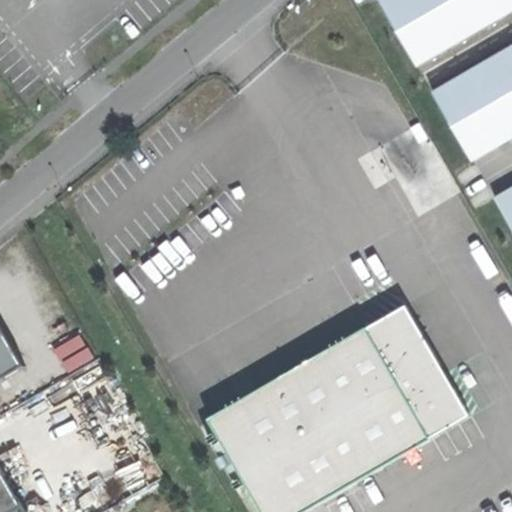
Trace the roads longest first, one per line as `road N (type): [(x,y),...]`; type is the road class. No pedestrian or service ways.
road 1 (unknown): [(351,198),(473,358),(501,431),(500,511)]
road 2 (residential): [(248,0),(0,207)]
road 3 (unknown): [(351,198),(166,329)]
road 4 (unknown): [(280,96),(103,229)]
road 5 (unknown): [(280,96),(351,198)]
